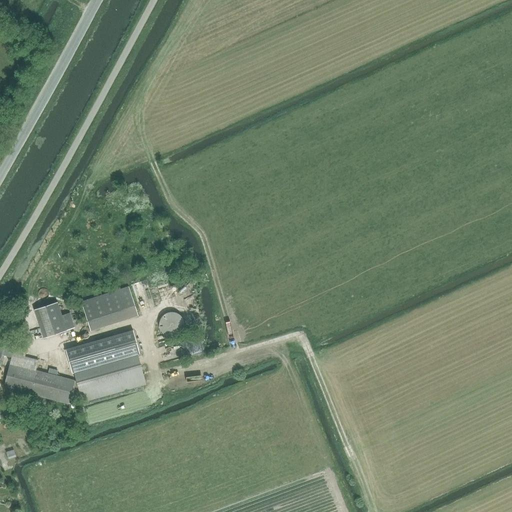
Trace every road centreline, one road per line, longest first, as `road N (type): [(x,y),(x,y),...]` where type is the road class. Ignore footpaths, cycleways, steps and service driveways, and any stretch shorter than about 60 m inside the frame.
road 1 (unclassified): [(0,278),(156,0)]
road 2 (tertiary): [(0,180),(99,0)]
